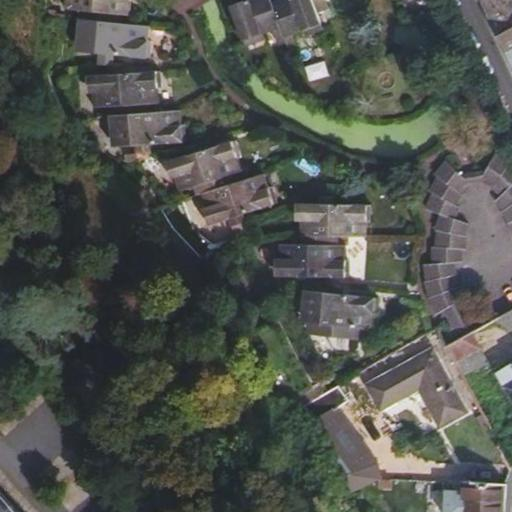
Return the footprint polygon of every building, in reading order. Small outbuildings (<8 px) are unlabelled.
[(104,9),(125,12),(135,13),(136,0),(69,0),(69,6),(82,7),(81,17),(86,17),(102,19),(104,9)] [(232,0),(247,43),(263,38),(262,35),(274,31),(278,43),(286,40),(271,0),(232,0)] [(271,0),(286,40),(290,50),(297,47),(293,34),(303,30),(305,36),(326,28),(319,11),(315,0),(271,0)] [(315,0),(319,11),(326,8),(322,0),(315,0)] [(511,0),(484,0),(492,16),(511,6),(511,0)] [(511,48),(511,6),(492,16),(508,50),(511,48)] [(99,60),(109,61),(125,60),(126,60),(127,54),(151,55),(155,26),(125,22),(125,12),(104,9),(102,19),(86,17),(82,48),(100,50),(99,60)] [(130,102),(153,101),(164,100),(162,69),(125,71),(125,60),(109,61),(110,73),(92,74),(93,105),(108,104),(108,113),(116,112),(130,111),(130,102)] [(130,111),(116,112),(117,144),(136,143),(136,150),(151,149),(151,141),(186,140),(184,108),(154,109),(153,101),(130,102),(130,111)] [(215,178),(236,172),(245,169),(235,140),(203,150),(200,142),(184,147),(187,155),(170,160),(180,190),(194,185),(196,193),(201,192),(218,187),(215,178)] [(511,164),(500,155),(485,180),(496,186),(506,196),(502,201),(505,211),(511,221),(511,220),(511,164)] [(445,310),(463,300),(457,287),(454,274),(454,261),(462,261),(463,246),(467,247),(467,234),(471,220),(458,216),(460,205),(458,204),(464,192),(462,189),(469,179),(448,161),(438,176),(431,190),(434,192),(429,207),(443,212),(438,229),(437,246),(435,246),(435,263),(425,264),(427,281),(431,298),(439,314),(445,310)] [(218,187),(201,192),(211,222),(228,217),(230,224),(246,219),(244,212),(276,202),(266,171),(238,180),(236,172),(215,178),(218,187)] [(300,203),(300,233),(314,233),(314,244),(337,244),(337,233),(370,234),(370,203),(335,203),(335,195),(319,195),(319,204),(300,203)] [(298,275),(298,281),(314,282),(314,275),(348,276),(349,245),(337,244),(314,244),(314,233),(300,233),(294,233),(294,243),(282,243),(281,274),(298,275)] [(327,292),(309,291),(306,322),(321,323),(320,334),(342,335),(342,326),(375,328),(378,297),(344,294),(345,285),(328,284),(327,292)] [(463,300),(445,310),(460,337),(474,330),(478,327),(463,300)] [(511,308),(490,321),(511,332),(511,308)] [(460,337),(448,344),(463,373),(490,359),(474,330),(460,337)] [(436,349),(371,383),(382,405),(421,385),(440,423),(467,409),(436,349)] [(511,363),(498,372),(511,393),(511,363)] [(325,489),(333,500),(380,478),(376,464),(338,405),(348,400),(339,383),(297,407),(329,454),(322,459),(338,482),(325,489)] [(485,415),(446,432),(458,459),(497,442),(485,415)] [(505,511),(508,481),(450,479),(447,511),(505,511)] [(23,511),(0,486),(0,511),(23,511)] [(349,494),(336,504),(342,511),(358,511),(361,511),(349,494)]
